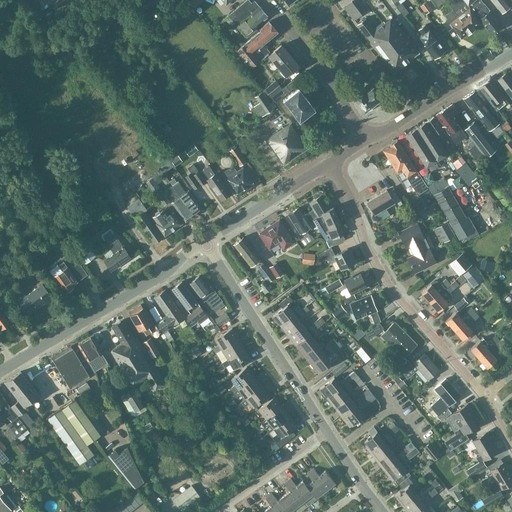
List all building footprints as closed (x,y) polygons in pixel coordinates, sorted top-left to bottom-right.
[(255,27),(268,17),(255,1),(252,4),(248,0),(247,0),(225,19),(233,28),(236,25),(244,34),(236,40),(241,46),(258,31),(255,27)] [(474,12),(468,5),(464,0),(451,0),(448,3),(454,10),(446,16),(462,38),(481,23),(473,13),(474,12)] [(464,0),(468,5),(473,0),(491,0),(501,13),(510,6),(505,0),(464,0)] [(484,4),(481,0),(473,0),(468,5),(474,12),(475,12),(491,33),(502,25),(485,3),(484,4)] [(351,2),(344,7),(346,10),(347,10),(353,5),(351,2)] [(426,2),(420,6),(426,14),(432,10),(426,2)] [(366,18),(358,24),(384,59),(391,52),(393,54),(397,51),(400,55),(405,51),(403,48),(407,45),(405,43),(409,40),(392,18),(385,23),(384,21),(374,29),(366,18)] [(247,42),(255,52),(278,32),(269,21),(259,29),(260,31),(247,42)] [(434,59),(445,51),(425,24),(419,29),(429,42),(424,46),(434,59)] [(261,60),(255,52),(247,42),(236,51),(235,51),(232,53),(247,71),(260,60),(261,60)] [(270,73),(277,67),(290,56),(281,45),(269,56),(268,54),(261,60),(260,60),(270,73)] [(286,76),(298,66),(290,56),(277,67),(286,76)] [(30,88),(62,69),(58,63),(26,82),(30,88)] [(511,81),(506,73),(496,80),(511,100),(511,102),(509,105),(511,108),(511,81)] [(497,109),(507,101),(490,80),(478,87),(493,105),(489,108),(499,121),(504,126),(508,123),(497,109)] [(275,81),(265,89),(271,96),(281,88),(275,81)] [(365,112),(382,99),(378,94),(388,86),(385,82),(375,89),(373,87),(369,90),(366,86),(353,96),(365,112)] [(299,121),(315,110),(299,89),(283,101),(299,121)] [(274,109),(262,91),(254,97),(258,103),(253,106),(261,118),(274,109)] [(489,108),(488,108),(474,91),(463,98),(484,124),(479,128),(474,122),(464,130),(472,140),(471,141),(484,158),(496,149),(484,134),(489,130),(499,122),(499,121),(489,108)] [(72,144),(103,117),(87,98),(50,130),(59,140),(64,136),(72,144)] [(455,143),(465,136),(451,116),(456,112),(451,105),(436,115),(455,143)] [(440,135),(440,136),(438,132),(442,130),(433,117),(425,122),(438,144),(439,143),(442,147),(445,145),(443,141),(444,141),(440,135)] [(283,165),(308,148),(291,123),(283,128),(282,127),(265,139),(283,165)] [(434,162),(444,155),(424,123),(405,135),(426,167),(427,166),(431,171),(438,167),(434,162)] [(435,201),(430,193),(397,140),(388,145),(388,146),(383,149),(397,172),(401,170),(405,176),(425,208),(435,201)] [(479,162),(484,158),(471,141),(468,144),(471,147),(468,149),(479,162)] [(240,166),(245,163),(246,162),(235,146),(229,150),(240,166)] [(461,156),(452,162),(454,164),(457,168),(464,162),(465,162),(462,158),(461,156)] [(171,162),(175,167),(181,163),(177,158),(171,162)] [(160,167),(170,175),(176,169),(166,160),(160,167)] [(457,168),(456,169),(468,185),(477,178),(464,162),(457,168)] [(221,181),(209,165),(199,171),(193,163),(187,167),(191,172),(185,176),(195,189),(206,180),(221,200),(231,193),(222,180),(221,181)] [(141,179),(149,174),(143,164),(134,169),(141,179)] [(253,183),(243,167),(236,172),(234,168),(230,171),(229,168),(223,173),(237,194),(253,183)] [(163,173),(154,179),(157,183),(166,177),(163,173)] [(476,229),(475,229),(467,216),(465,217),(448,188),(449,187),(443,178),(428,187),(433,195),(434,195),(459,239),(460,238),(462,242),(479,233),(476,229)] [(172,185),(194,216),(203,210),(188,189),(185,192),(177,182),(172,185)] [(186,222),(194,216),(172,185),(168,189),(175,199),(172,202),(176,208),(186,222)] [(396,207),(403,204),(393,188),(387,191),(386,190),(367,202),(374,214),(393,202),(396,207)] [(155,194),(164,206),(170,201),(161,190),(155,194)] [(345,234),(340,224),(341,223),(333,207),(328,209),(320,195),(309,202),(314,209),(308,212),(326,240),(329,248),(346,240),(343,234),(345,234)] [(147,210),(141,202),(138,198),(128,205),(153,241),(161,236),(144,212),(147,210)] [(312,235),(309,234),(302,224),(307,222),(298,208),(288,214),(296,228),(293,230),(294,232),(300,240),(305,247),(314,239),(312,235)] [(165,236),(182,224),(174,212),(168,215),(164,209),(153,217),(157,223),(165,236)] [(270,249),(280,242),(285,248),(295,241),(281,222),(275,226),(273,224),(271,225),(270,224),(266,227),(266,228),(259,234),(270,249)] [(447,222),(436,228),(441,236),(451,230),(447,222)] [(414,272),(436,262),(429,246),(427,247),(423,239),(425,238),(418,223),(399,232),(403,240),(406,239),(414,255),(407,258),(414,272)] [(116,234),(115,234),(114,233),(109,237),(107,234),(103,237),(106,241),(114,254),(104,260),(111,271),(131,257),(116,234)] [(250,266),(259,259),(243,237),(234,245),(250,266)] [(76,251),(85,263),(96,256),(86,243),(76,251)] [(341,268),(354,262),(347,248),(334,255),(331,248),(318,254),(322,261),(327,258),(330,263),(336,260),(341,268)] [(461,253),(449,264),(459,275),(471,264),(461,253)] [(307,254),(306,265),(314,265),(315,254),(307,254)] [(58,264),(49,270),(53,277),(55,276),(66,292),(74,287),(73,286),(78,282),(64,262),(59,266),(58,264)] [(79,262),(72,267),(77,274),(84,269),(79,262)] [(269,267),(276,278),(284,273),(276,262),(269,267)] [(494,266),(482,263),(480,270),(492,273),(494,266)] [(275,278),(264,264),(257,269),(265,278),(267,277),(270,281),(275,278)] [(472,288),(483,279),(474,267),(462,275),(472,288)] [(350,293),(365,286),(359,274),(352,278),(351,277),(344,280),(345,282),(341,284),(339,279),(324,287),(327,293),(337,288),(339,291),(347,287),(350,293)] [(255,275),(250,278),(255,284),(259,281),(255,275)] [(199,276),(189,283),(200,297),(204,302),(206,300),(212,309),(222,301),(212,288),(209,290),(199,276)] [(421,292),(430,302),(451,284),(446,279),(436,288),(431,283),(421,292)] [(190,313),(185,317),(191,326),(198,321),(200,323),(208,317),(182,282),(172,289),(190,313)] [(47,304),(54,299),(43,283),(36,288),(37,288),(19,301),(28,314),(45,302),(47,304)] [(263,283),(260,285),(264,291),(262,292),(264,295),(269,291),(263,283)] [(451,284),(430,302),(439,311),(448,302),(451,299),(452,294),(450,292),(454,288),(451,284)] [(165,290),(154,297),(166,315),(156,322),(163,332),(184,318),(165,290)] [(0,294),(0,327),(1,329),(10,323),(2,311),(8,307),(0,294)] [(280,326),(301,309),(298,305),(291,310),(287,305),(292,301),(289,296),(278,304),(282,309),(272,316),(280,326)] [(355,302),(350,303),(352,309),(355,318),(370,312),(375,325),(379,322),(380,321),(376,310),(370,296),(355,302)] [(464,297),(455,304),(453,306),(459,311),(468,302),(464,297)] [(342,304),(332,312),(337,318),(347,310),(342,304)] [(148,326),(153,323),(152,322),(151,322),(143,309),(144,309),(143,307),(143,308),(141,305),(129,312),(131,315),(130,316),(130,317),(131,316),(139,331),(142,329),(146,336),(151,332),(150,331),(151,330),(148,326)] [(454,330),(475,311),(471,307),(460,317),(456,311),(446,320),(454,330)] [(287,335),(302,324),(298,319),(305,313),(301,309),(280,326),(287,335)] [(463,340),(472,330),(468,326),(479,316),(475,311),(454,330),(463,340)] [(219,325),(228,319),(225,313),(215,320),(219,325)] [(294,345),(325,321),(321,316),(312,323),(306,328),(302,324),(287,335),(294,345)] [(165,385),(162,379),(136,337),(134,339),(123,320),(112,327),(121,343),(116,346),(117,348),(111,351),(132,386),(148,377),(153,385),(156,383),(159,388),(165,385)] [(313,337),(319,332),(323,329),(320,325),(325,321),(294,345),(302,354),(317,342),(313,337)] [(384,328),(379,322),(375,325),(372,327),(364,333),(369,339),(384,328)] [(417,345),(410,338),(394,322),(381,336),(403,358),(417,345)] [(359,327),(351,334),(357,339),(364,333),(359,327)] [(216,353),(238,339),(232,328),(214,340),(218,346),(213,349),(216,353)] [(471,348),(479,358),(500,340),(495,335),(487,342),(483,337),(471,348)] [(507,348),(511,345),(511,344),(511,343),(505,335),(503,337),(500,340),(479,358),(488,368),(497,359),(492,353),(503,344),(507,348)] [(91,368),(100,362),(104,360),(96,347),(97,346),(92,337),(78,346),(91,368)] [(151,338),(143,343),(152,358),(160,354),(151,338)] [(310,364),(337,342),(334,338),(328,343),(327,342),(321,347),(317,342),(302,354),(310,364)] [(222,363),(245,349),(238,339),(216,353),(222,363)] [(328,356),(335,351),(342,345),(338,341),(337,342),(310,364),(317,374),(332,362),(328,356)] [(191,348),(186,351),(191,360),(196,356),(191,348)] [(79,383),(89,377),(73,349),(62,355),(79,382),(79,383)] [(233,371),(251,359),(245,349),(222,363),(225,368),(230,365),(233,371)] [(428,380),(438,370),(424,354),(411,365),(407,360),(398,368),(404,374),(407,378),(418,369),(428,380)] [(70,388),(79,382),(62,355),(53,361),(70,388)] [(181,360),(172,365),(175,370),(184,365),(181,360)] [(343,361),(331,371),(336,377),(348,367),(343,361)] [(234,393),(254,377),(247,367),(230,380),(234,385),(230,388),(234,393)] [(357,374),(354,372),(353,370),(344,377),(338,382),(334,377),(319,389),(326,399),(348,382),(352,378),(357,374)] [(39,395),(21,372),(20,372),(4,381),(19,400),(11,407),(19,416),(18,417),(28,430),(36,440),(41,437),(32,426),(35,423),(25,411),(27,409),(25,407),(26,406),(39,395)] [(394,373),(391,376),(397,383),(400,380),(394,373)] [(241,403),(262,386),(254,377),(234,393),(236,396),(240,393),(245,399),(241,402),(241,403)] [(448,405),(460,395),(445,379),(434,388),(448,405)] [(49,382),(45,385),(50,392),(54,390),(49,382)] [(351,386),(348,382),(326,399),(334,408),(349,396),(345,391),(351,386)] [(81,396),(91,390),(87,383),(77,389),(81,396)] [(253,409),(269,396),(262,386),(241,403),(244,407),(248,403),(253,409)] [(124,394),(120,397),(129,412),(130,411),(132,415),(136,416),(146,409),(144,405),(133,389),(124,394)] [(341,418),(372,393),(368,389),(353,401),(349,396),(334,408),(341,418)] [(372,393),(341,418),(349,427),(364,415),(360,410),(366,405),(376,398),(373,394),(372,393)] [(6,401),(3,402),(0,397),(0,415),(1,416),(3,414),(12,421),(7,425),(10,428),(15,435),(18,438),(28,430),(18,417),(6,401)] [(265,420),(282,407),(274,397),(258,410),(265,420)] [(86,469),(96,462),(91,455),(93,454),(87,444),(100,435),(74,398),(46,417),(54,429),(59,434),(79,464),(81,462),(86,469)] [(233,409),(238,406),(234,401),(229,405),(233,409)] [(455,434),(444,442),(448,448),(450,450),(454,448),(459,444),(468,439),(464,433),(479,423),(467,405),(454,413),(446,419),(454,431),(454,432),(455,434)] [(273,430),(290,416),(282,407),(265,420),(269,425),(266,427),(269,432),(273,429),(273,430)] [(441,421),(449,413),(445,408),(436,415),(441,421)] [(285,435),(297,426),(290,416),(273,430),(280,438),(275,442),(280,447),(289,440),(285,435)] [(369,453),(390,436),(399,429),(395,424),(387,431),(380,436),(376,431),(361,443),(369,453)] [(11,439),(15,435),(10,428),(5,432),(11,439)] [(136,434),(146,458),(159,453),(149,429),(136,434)] [(258,442),(262,438),(258,433),(254,437),(258,442)] [(470,476),(484,468),(487,467),(483,460),(496,452),(485,433),(472,441),(480,455),(477,457),(479,462),(466,469),(470,476)] [(376,462),(391,450),(387,445),(394,440),(390,436),(369,453),(376,462)] [(423,448),(433,460),(440,454),(430,442),(423,448)] [(459,444),(454,448),(457,453),(462,450),(459,444)] [(107,455),(133,487),(144,479),(128,446),(118,454),(114,449),(107,455)] [(0,448),(0,461),(2,464),(9,458),(0,448)] [(384,472),(405,455),(402,450),(395,455),(391,450),(376,462),(384,472)] [(405,455),(384,472),(391,481),(395,478),(399,483),(399,484),(403,480),(410,475),(408,472),(410,471),(410,470),(410,468),(409,467),(407,466),(406,466),(404,467),(402,464),(409,459),(405,455)] [(420,466),(426,473),(431,469),(429,466),(430,465),(427,461),(420,466)] [(482,500),(486,507),(505,495),(501,489),(511,482),(511,478),(503,462),(489,470),(495,480),(491,483),(491,485),(491,486),(489,487),(493,494),(482,500)] [(326,491),(335,483),(325,470),(319,475),(313,468),(310,471),(326,491)] [(316,499),(326,491),(310,471),(307,473),(312,480),(306,485),(313,493),(312,494),(316,499)] [(402,505),(417,494),(413,489),(419,484),(412,474),(402,482),(405,487),(394,496),(402,505)] [(313,493),(306,485),(303,480),(296,485),(291,478),(287,481),(303,501),(312,494),(313,493)] [(294,509),(303,501),(287,481),(284,483),(290,490),(283,495),(294,509)] [(458,484),(447,490),(452,496),(461,490),(458,484)] [(7,496),(3,491),(0,486),(0,511),(8,511),(11,510),(3,499),(7,496)] [(412,511),(435,494),(435,495),(438,492),(434,487),(427,493),(420,498),(417,494),(402,505),(406,511),(412,511)] [(136,492),(131,495),(139,506),(144,502),(136,492)] [(182,494),(172,501),(181,511),(184,511),(201,499),(196,493),(187,500),(182,494)] [(289,511),(294,509),(283,495),(277,500),(272,493),(269,496),(281,511),(289,511)] [(438,499),(435,495),(435,494),(412,511),(431,511),(428,508),(434,502),(438,499)] [(139,506),(131,495),(126,499),(134,509),(139,506)] [(265,511),(281,511),(269,496),(265,498),(271,505),(264,510),(265,511)] [(126,499),(122,503),(128,511),(131,511),(134,509),(126,499)] [(128,511),(122,503),(117,506),(121,511),(128,511)]
